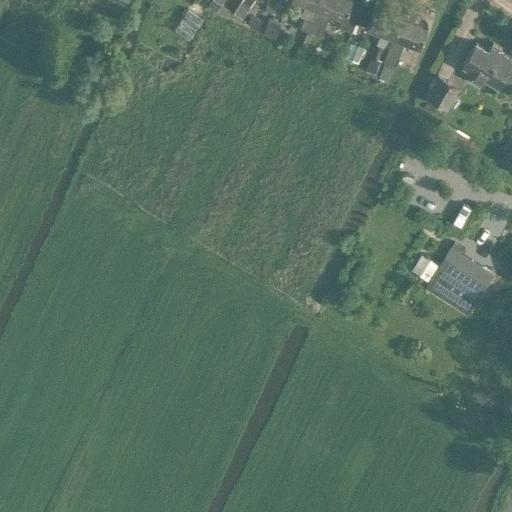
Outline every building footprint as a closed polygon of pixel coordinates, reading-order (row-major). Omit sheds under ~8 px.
[(190,0),(180,16),(194,24),(205,6),(194,0),(190,0)] [(242,0),(234,12),(243,18),(254,0),(242,0)] [(296,0),(306,3),(297,27),(309,32),(320,0),(296,0)] [(321,36),(330,12),(343,17),(340,27),(353,31),(356,22),(362,8),(362,6),(351,2),(351,0),(320,0),(309,32),(321,36)] [(362,8),(356,22),(367,26),(382,32),(377,44),(380,46),(376,57),(384,60),(388,49),(389,49),(394,37),(393,36),(401,15),(375,5),(373,12),(362,8)] [(428,25),(401,15),(393,36),(394,37),(420,47),(428,25)] [(251,16),(248,25),(258,30),(262,21),(251,16)] [(270,20),(264,35),(276,39),(281,24),(270,20)] [(351,43),(345,58),(359,64),(365,49),(351,43)] [(499,87),(511,64),(511,57),(501,51),(503,48),(493,43),(489,50),(477,43),(463,66),(475,73),(471,80),(480,86),(485,79),(499,87)] [(392,63),(397,52),(389,49),(388,49),(384,60),(392,63)] [(371,59),(366,72),(377,76),(382,63),(371,59)] [(384,66),(379,79),(388,82),(393,70),(384,66)] [(427,96),(447,109),(457,93),(447,87),(450,82),(439,75),(427,96)] [(511,147),(501,162),(511,170),(511,147)] [(451,247),(435,274),(426,289),(469,316),(495,275),(451,247)]
